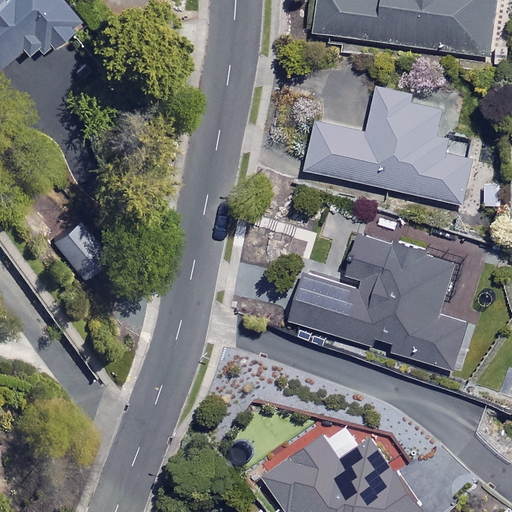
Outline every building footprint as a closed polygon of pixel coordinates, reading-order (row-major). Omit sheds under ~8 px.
[(0,0),(0,69),(20,51),(23,55),(31,48),(39,56),(81,19),(63,0),(0,0)] [(319,0),(316,30),(489,54),(496,0),(319,0)] [(458,101),(380,83),(370,129),(319,118),(309,167),(464,202),(477,145),(449,139),(458,101)] [(511,178),(489,178),(488,207),(510,207),(511,178)] [(109,255),(79,221),(55,242),(85,277),(109,255)] [(361,278),(359,286),(306,271),(292,319),(377,344),(380,334),(395,338),(392,348),(455,367),(469,321),(440,313),(456,259),(361,231),(348,274),(361,278)] [(511,371),(509,370),(497,404),(511,408),(511,371)] [(289,510),(294,507),(297,511),(418,511),(427,506),(369,425),(338,447),(327,431),(264,475),(289,510)]
